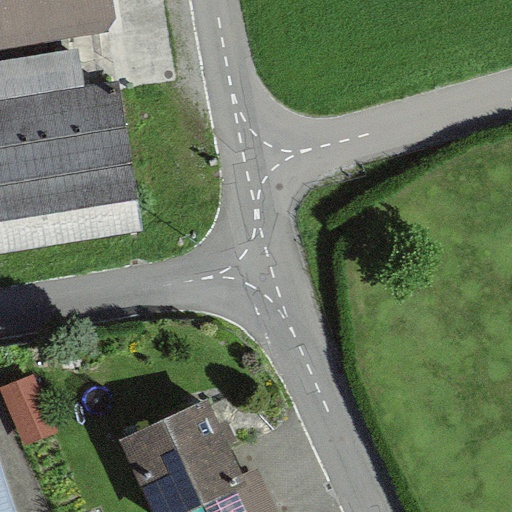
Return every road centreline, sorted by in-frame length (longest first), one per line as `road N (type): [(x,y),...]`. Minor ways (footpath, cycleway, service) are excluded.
road 1 (residential): [(380,511),(270,248)]
road 2 (residential): [(270,248),(0,306)]
road 3 (residential): [(511,84),(254,164)]
road 4 (residential): [(221,0),(254,164)]
